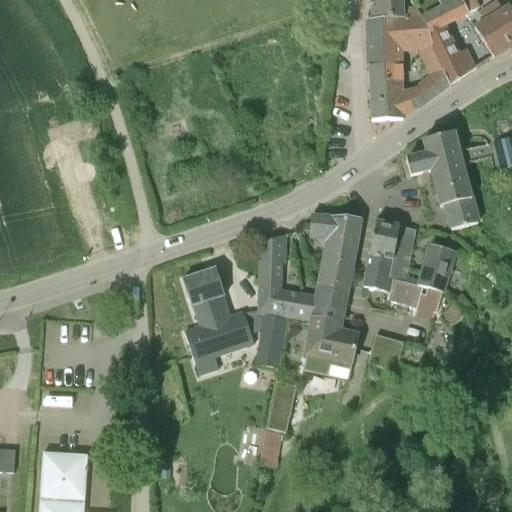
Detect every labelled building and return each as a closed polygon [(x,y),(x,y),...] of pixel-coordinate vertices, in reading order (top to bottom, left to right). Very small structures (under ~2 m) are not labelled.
[(395,19),(402,19),(411,19),(412,7),(404,9),(403,0),(373,0),(373,9),(371,9),(369,21),(395,19)] [(420,109),(473,73),(463,54),(459,56),(444,28),(469,15),(469,14),(479,8),(475,0),(437,0),(438,0),(441,7),(421,17),(415,6),(412,7),(411,19),(402,19),(405,54),(419,53),(429,77),(418,84),(419,88),(420,108),(420,109)] [(511,5),(503,11),(498,3),(479,14),(484,22),(474,28),(494,59),(511,47),(511,5)] [(395,19),(369,21),(370,21),(369,25),(370,25),(369,40),(368,40),(367,46),(369,88),(403,86),(402,54),(405,54),(402,19),(395,19)] [(403,86),(369,88),(371,123),(402,122),(402,115),(406,115),(407,91),(403,92),(403,86)] [(479,225),(466,178),(453,135),(422,143),(426,156),(405,161),(410,178),(430,173),(434,187),(440,209),(445,208),(451,232),(479,225)] [(499,171),(511,168),(511,139),(492,145),(499,171)] [(465,145),(466,154),(492,151),(491,141),(465,145)] [(318,290),(346,296),(361,221),(310,218),(309,235),(327,240),(318,290)] [(442,292),(427,289),(425,298),(420,297),(422,288),(388,279),(395,245),(399,228),(375,223),(363,287),(390,293),(387,300),(417,308),(414,318),(431,322),(433,315),(436,316),(442,292)] [(287,320),(305,324),(309,324),(316,299),(279,293),(280,266),(285,266),(286,238),(262,245),(259,307),(259,314),(264,315),(264,316),(287,320)] [(388,279),(422,288),(427,289),(442,292),(444,293),(455,254),(453,253),(455,246),(434,240),(432,247),(429,247),(420,281),(405,277),(411,248),(395,245),(388,279)] [(243,315),(229,320),(222,299),(224,298),(221,290),(214,271),(183,281),(192,308),(192,309),(193,309),(200,329),(184,334),(194,363),(253,343),(243,315)] [(316,299),(309,324),(307,338),(300,368),(330,374),(332,363),(352,366),(359,335),(339,330),(346,296),(318,290),(316,299)] [(454,305),(465,317),(469,321),(479,313),(462,295),(451,303),(454,305)] [(454,305),(442,316),(453,328),(465,317),(454,305)] [(287,320),(264,316),(254,366),(278,371),(279,369),(287,320)] [(376,337),(368,363),(396,371),(405,345),(376,337)] [(295,389),(275,384),(266,430),(285,434),(295,389)] [(83,511),(86,473),(87,473),(88,470),(86,470),(87,458),(42,455),(38,511),(83,511)]
